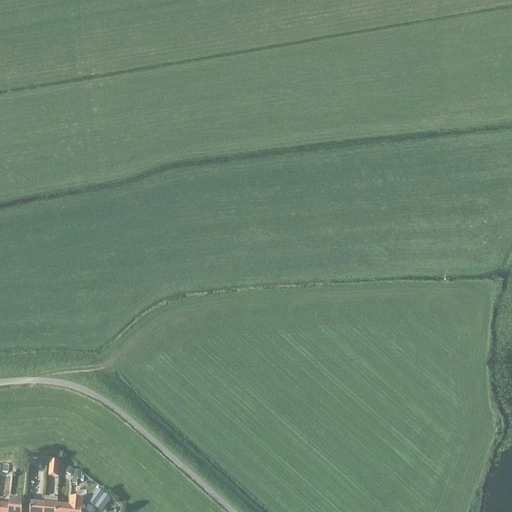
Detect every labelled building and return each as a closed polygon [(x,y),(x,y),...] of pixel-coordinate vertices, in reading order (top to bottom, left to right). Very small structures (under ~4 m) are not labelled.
[(57,478),(59,464),(50,463),(48,477),(57,478)] [(90,504),(95,508),(104,495),(97,489),(92,496),(95,498),(90,504)] [(104,495),(95,508),(100,511),(102,511),(109,504),(112,500),(104,495)] [(44,506),(42,511),(55,511),(56,507),(57,500),(55,499),(54,498),(53,497),(52,497),(51,498),(50,499),(45,498),(44,506)] [(9,507),(0,506),(0,511),(8,511),(10,500),(9,500),(9,507)] [(21,511),(22,509),(15,508),(16,501),(10,500),(8,511),(21,511)] [(58,500),(57,500),(56,507),(55,511),(68,511),(69,508),(57,507),(58,500)] [(69,508),(68,511),(81,511),(82,509),(83,501),(70,500),(69,508)]
